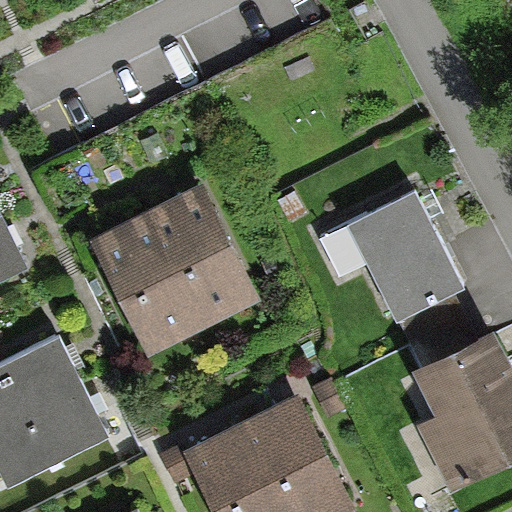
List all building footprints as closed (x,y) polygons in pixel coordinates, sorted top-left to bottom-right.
[(149,355),(257,304),(202,188),(124,225),(94,239),(149,355)] [(455,291),(468,284),(426,204),(418,189),(324,239),(344,276),(370,262),(401,320),(455,291)] [(0,279),(26,267),(11,238),(0,216),(0,279)] [(426,368),(481,339),(455,291),(401,320),(426,368)] [(456,488),(511,457),(511,357),(498,331),(481,339),(426,368),(417,373),(438,412),(420,421),(456,488)] [(0,466),(10,486),(110,434),(95,404),(69,355),(58,334),(0,363),(0,466)] [(214,511),(351,511),(352,511),(299,402),(268,417),(220,441),(187,456),(214,511)]
